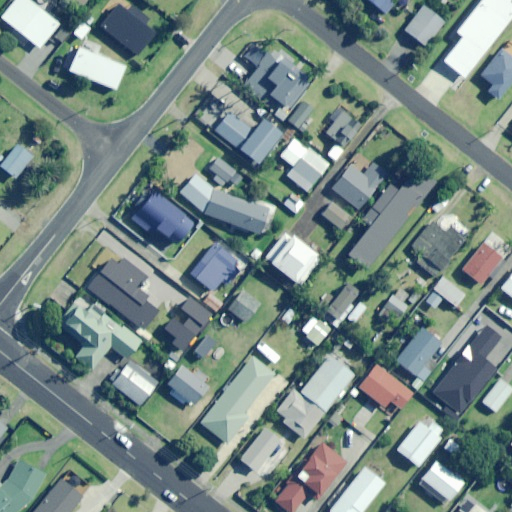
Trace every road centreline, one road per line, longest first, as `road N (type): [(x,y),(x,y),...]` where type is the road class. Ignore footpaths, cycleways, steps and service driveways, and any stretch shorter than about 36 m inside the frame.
road 1 (residential): [(282,0),(511,182)]
road 2 (secondary): [(0,351),(203,511)]
road 3 (residential): [(113,154),(235,0)]
road 4 (residential): [(0,297),(113,154)]
road 5 (residential): [(113,154),(0,65)]
